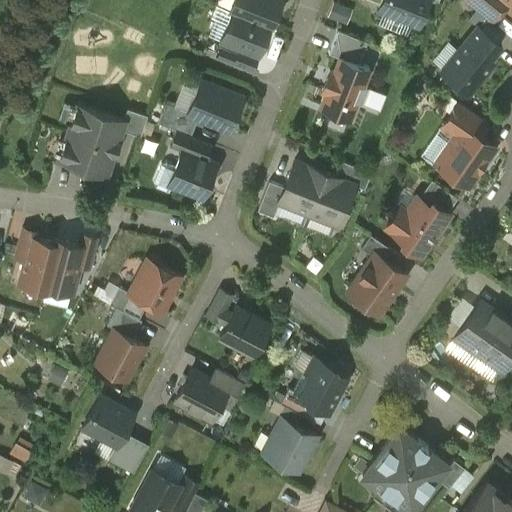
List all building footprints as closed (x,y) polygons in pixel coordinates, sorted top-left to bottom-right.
[(232,0),(230,7),(271,23),(280,0),(232,0)] [(341,0),(336,0),(332,11),(347,19),(353,5),(341,0)] [(374,0),(381,2),(379,6),(418,21),(426,0),(374,0)] [(466,0),(491,20),(505,3),(501,0),(466,0)] [(511,0),(501,0),(505,3),(511,8),(511,0)] [(271,23),(230,7),(232,8),(227,23),(230,24),(224,39),(258,52),(270,23),(271,23)] [(498,40),(479,25),(468,39),(487,54),(498,40)] [(367,39),(338,27),(329,51),(340,55),(340,54),(359,61),(367,39)] [(487,54),(468,39),(443,70),(468,90),(493,59),(487,54)] [(359,61),(340,54),(340,55),(334,70),(330,68),(322,86),(327,88),(321,104),(350,115),(357,99),(362,101),(369,85),(363,82),(370,65),(359,61)] [(243,94),(201,77),(188,109),(188,111),(199,115),(229,127),(243,94)] [(459,98),(445,119),(458,128),(463,121),(480,132),(489,119),(459,98)] [(188,109),(166,101),(158,120),(177,128),(191,133),(199,115),(188,111),(188,109)] [(124,117),(78,102),(59,156),(107,172),(114,151),(115,151),(119,140),(118,139),(122,128),(125,118),(124,117)] [(148,113),(128,106),(124,117),(125,118),(122,128),(141,134),(148,113)] [(480,132),(463,121),(458,128),(436,160),(439,163),(440,169),(451,176),(457,175),(468,183),(479,168),(480,168),(480,167),(480,166),(481,164),(482,165),(482,164),(484,160),(485,160),(485,159),(486,157),(487,158),(487,156),(496,144),(480,132)] [(191,133),(177,128),(170,144),(182,149),(182,148),(206,157),(212,142),(191,133)] [(206,157),(182,148),(182,149),(176,163),(169,181),(172,182),(203,194),(216,161),(206,157)] [(325,169),(295,157),(284,184),(279,198),(280,199),(309,210),(325,169)] [(371,170),(342,158),(336,174),(354,181),(354,182),(365,187),(371,170)] [(167,160),(161,162),(154,179),(157,185),(169,190),(172,182),(169,181),(176,163),(167,160)] [(336,174),(325,169),(309,210),(338,222),(354,182),(354,181),(336,174)] [(458,195),(432,177),(420,194),(431,203),(434,199),(448,209),(458,195)] [(270,179),(258,208),(274,214),(280,199),(279,198),(284,184),(270,179)] [(418,194),(407,209),(400,204),(387,223),(406,237),(404,241),(420,252),(450,210),(448,209),(434,199),(431,203),(420,194),(418,194)] [(400,252),(371,232),(361,245),(373,253),(375,250),(393,262),(400,252)] [(51,239),(33,235),(30,246),(18,243),(15,255),(27,258),(21,281),(47,288),(48,284),(71,290),(78,262),(90,266),(93,254),(81,251),(83,243),(54,236),(53,237),(52,238),(51,239)] [(393,262),(375,250),(373,253),(348,288),(379,310),(406,271),(393,262)] [(160,257),(154,254),(150,255),(149,257),(148,256),(130,290),(129,291),(148,300),(163,308),(181,274),(160,263),(161,261),(160,257)] [(130,290),(119,284),(110,301),(116,304),(139,316),(148,300),(129,291),(130,290)] [(480,297),(455,334),(478,350),(504,314),(480,297)] [(139,316),(116,304),(107,323),(114,326),(115,326),(133,335),(142,318),(139,316)] [(269,322),(236,304),(220,334),(253,352),(269,322)] [(511,319),(504,314),(478,350),(502,367),(511,353),(511,319)] [(133,335),(115,326),(114,326),(96,361),(126,377),(145,342),(133,335)] [(315,353),(305,371),(302,370),(293,386),(292,387),(309,396),(308,399),(309,400),(329,410),(347,375),(331,366),(332,363),(315,353)] [(243,380),(217,366),(211,378),(228,387),(227,388),(236,393),(243,380)] [(211,378),(192,368),(176,397),(212,417),(227,388),(228,387),(211,378)] [(309,396),(292,387),(293,386),(289,384),(281,400),(303,412),(309,400),(308,399),(309,396)] [(134,411),(100,393),(83,425),(117,443),(123,431),(134,411)] [(317,433),(282,414),(263,450),(298,468),(317,433)] [(418,438),(399,423),(362,471),(411,508),(436,475),(448,460),(419,438),(418,438)] [(148,444),(123,431),(117,443),(114,448),(139,461),(148,444)] [(11,448),(27,456),(32,445),(16,437),(11,448)] [(139,461),(114,448),(110,457),(134,470),(139,461)] [(0,465),(5,468),(11,455),(0,449),(0,465)] [(448,460),(436,475),(449,485),(465,465),(451,455),(448,460)] [(181,481),(152,466),(130,507),(139,511),(165,511),(169,506),(182,482),(181,481)] [(182,482),(169,506),(180,511),(184,511),(195,491),(200,482),(185,474),(181,481),(182,482)] [(506,494),(486,479),(460,511),(511,511),(511,495),(508,492),(506,494)] [(27,494),(43,499),(48,485),(31,480),(27,494)] [(195,491),(184,511),(200,511),(208,497),(195,491)] [(352,511),(353,511),(326,497),(317,511),(352,511)]
